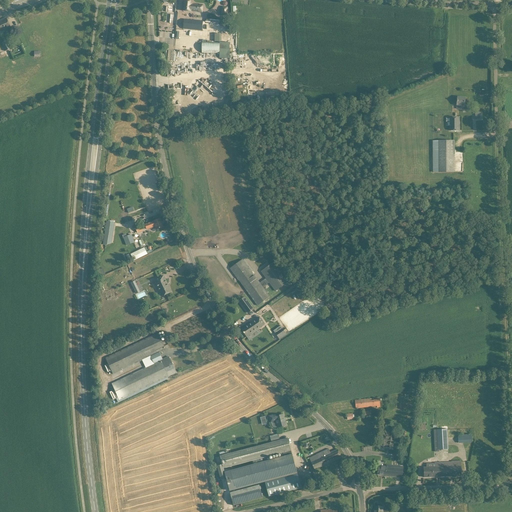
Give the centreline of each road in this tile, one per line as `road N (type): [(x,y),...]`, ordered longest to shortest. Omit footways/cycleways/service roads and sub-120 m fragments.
road 1 (unclassified): [(358,488),(338,440),(234,342),(192,264),(157,132),(151,0)]
road 2 (track): [(496,141),(511,424)]
road 3 (secondary): [(95,511),(81,360),(85,236)]
road 4 (secondary): [(85,236),(119,0)]
road 5 (secondary): [(109,0),(85,236)]
road 6 (unclassified): [(358,488),(511,491)]
road 7 (unclassified): [(494,4),(496,141)]
